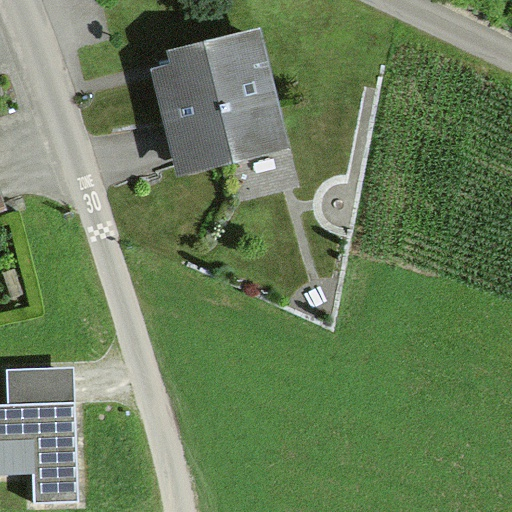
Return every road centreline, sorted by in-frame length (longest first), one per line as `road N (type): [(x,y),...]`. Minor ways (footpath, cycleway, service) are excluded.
road 1 (residential): [(24,0),(75,104),(105,236),(189,511)]
road 2 (residential): [(392,0),(511,58)]
